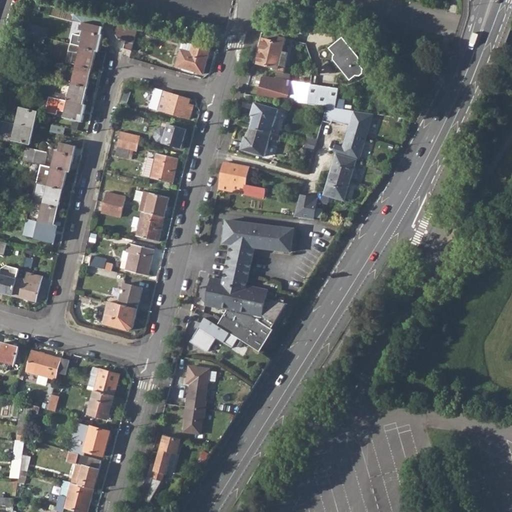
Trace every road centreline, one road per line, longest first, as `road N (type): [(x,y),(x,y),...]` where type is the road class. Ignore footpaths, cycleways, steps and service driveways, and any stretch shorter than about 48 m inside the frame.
road 1 (secondary): [(214,511),(422,175),(505,0)]
road 2 (secondary): [(489,0),(471,62),(415,172),(202,511)]
road 3 (residential): [(224,96),(115,68),(50,333)]
road 4 (residential): [(224,96),(156,360)]
road 5 (residential): [(156,360),(114,511)]
